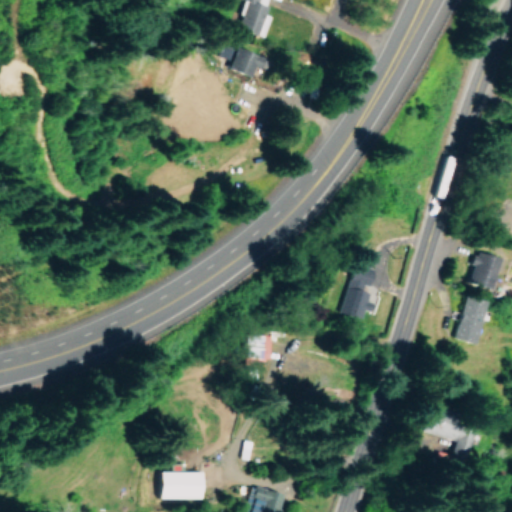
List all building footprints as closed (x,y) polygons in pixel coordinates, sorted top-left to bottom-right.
[(261,36),(267,15),(262,13),(265,3),(263,2),(263,0),(240,0),(242,0),(234,27),(261,36)] [(223,66),(250,79),(260,57),(221,40),(215,54),(226,59),(223,66)] [(463,282),(487,288),(494,256),(471,251),(463,282)] [(338,313),(358,317),(360,308),(363,309),(367,292),(361,291),(367,267),(348,263),(338,313)] [(467,343),(481,300),(462,294),(448,337),(467,343)] [(242,365),(264,365),(265,334),(243,333),(242,365)] [(419,429),(450,439),(445,455),(458,459),(468,426),(424,412),(419,429)] [(197,470),(156,469),(155,496),(196,497),(197,470)] [(244,511),(273,511),(279,492),(248,484),(244,497),(248,498),(244,511)]
